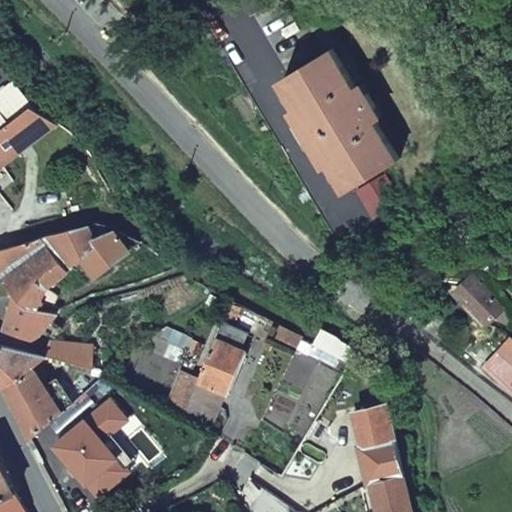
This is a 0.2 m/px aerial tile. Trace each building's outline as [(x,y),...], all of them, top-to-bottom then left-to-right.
[(376,109),(356,78),(350,81),(326,42),(277,72),(294,100),(290,103),(323,158),(328,155),(344,182),(393,152),(370,113),(376,109)] [(0,123),(29,101),(9,77),(0,83),(0,123)] [(0,160),(53,119),(29,101),(0,123),(0,160)] [(376,168),(351,184),(368,212),(394,196),(376,168)] [(79,254),(112,228),(86,220),(46,230),(70,261),(79,254)] [(93,273),(138,237),(118,230),(112,228),(79,254),(93,273)] [(40,231),(14,243),(25,259),(47,241),(65,264),(70,261),(46,230),(40,231)] [(47,241),(25,259),(45,285),(67,267),(65,264),(47,241)] [(0,277),(13,294),(31,313),(34,308),(47,309),(53,293),(45,285),(25,259),(14,243),(0,247),(0,277)] [(511,315),(472,272),(456,287),(487,321),(495,314),(505,322),(511,315)] [(450,292),(481,326),(487,321),(456,287),(450,292)] [(4,328),(27,335),(34,333),(51,313),(56,310),(34,308),(31,313),(13,294),(4,328)] [(422,302),(408,319),(416,326),(432,313),(434,312),(422,302)] [(438,344),(443,320),(434,312),(432,313),(416,326),(438,344)] [(227,391),(243,351),(234,347),(242,331),(220,321),(195,380),(181,413),(180,416),(209,430),(226,391),(227,391)] [(511,339),(510,338),(504,344),(503,352),(488,367),(511,389),(511,339)] [(42,355),(88,366),(90,343),(47,342),(39,354),(42,355)] [(59,411),(31,369),(42,355),(39,354),(0,343),(0,386),(27,439),(59,411)] [(87,370),(66,385),(74,399),(99,377),(94,370),(90,373),(87,370)] [(181,413),(195,380),(178,373),(165,406),(181,413)] [(410,511),(383,399),(370,402),(370,399),(353,403),(361,441),(359,442),(367,480),(370,480),(378,511),(410,511)] [(319,464),(335,436),(312,422),(295,451),(319,464)] [(26,511),(0,461),(0,511),(26,511)]
